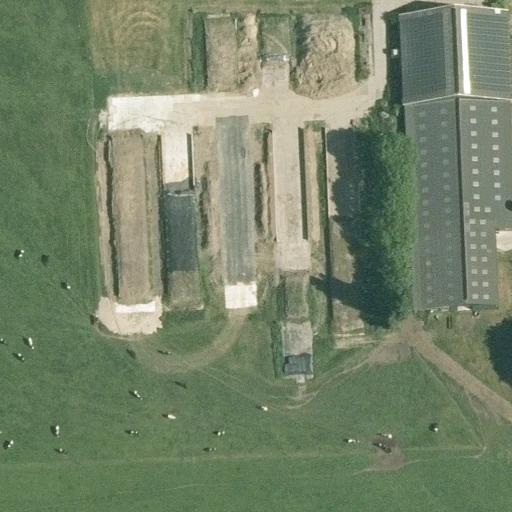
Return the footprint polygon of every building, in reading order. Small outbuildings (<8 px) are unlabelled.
[(402,18),(405,107),(408,236),(412,313),(497,309),(494,232),(511,231),(511,167),(506,15),(402,18)] [(226,119),(226,131),(251,131),(251,120),(226,119)] [(173,218),(198,219),(199,192),(173,191),(173,218)] [(341,324),(341,346),(382,347),(382,324),(341,324)] [(406,331),(406,338),(442,339),(442,332),(406,331)] [(264,360),(265,339),(246,339),(245,360),(264,360)]
